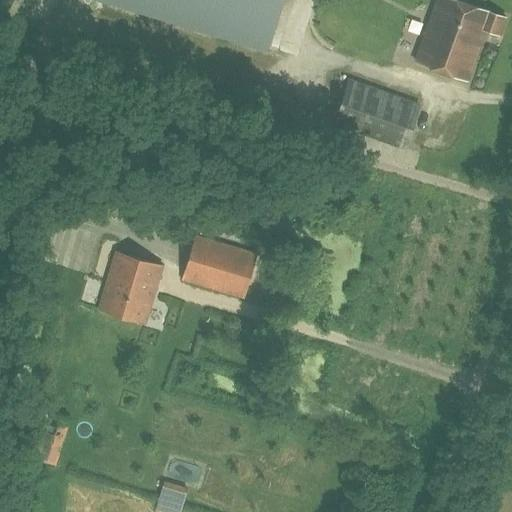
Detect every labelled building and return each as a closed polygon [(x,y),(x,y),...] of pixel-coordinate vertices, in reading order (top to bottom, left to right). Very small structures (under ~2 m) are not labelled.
[(81,0),(81,2),(267,58),(284,0),(81,0)] [(438,0),(417,62),(468,80),(486,29),(499,34),(505,17),(457,0),(438,0)] [(420,104),(349,80),(335,124),(405,148),(420,104)] [(195,235),(182,279),(244,298),(257,254),(195,235)] [(163,265),(117,251),(99,309),(145,323),(163,265)] [(70,420),(44,411),(30,457),(56,465),(70,420)] [(170,487),(166,511),(190,511),(193,490),(170,487)]
